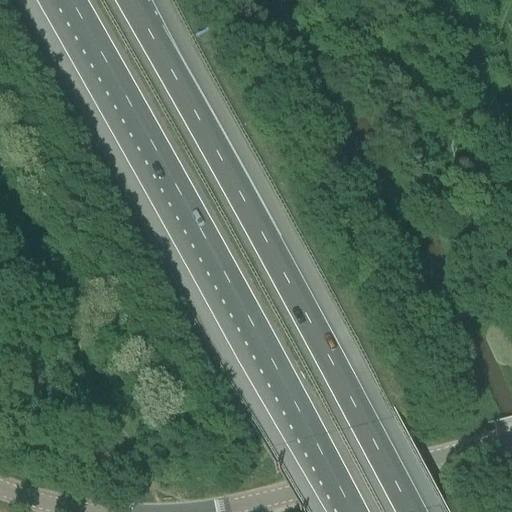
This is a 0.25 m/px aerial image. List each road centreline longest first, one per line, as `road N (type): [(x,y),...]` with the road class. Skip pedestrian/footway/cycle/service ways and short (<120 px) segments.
road 1 (motorway): [(69,0),(350,511)]
road 2 (motorway): [(410,511),(130,0)]
road 3 (unclassified): [(231,511),(511,441)]
